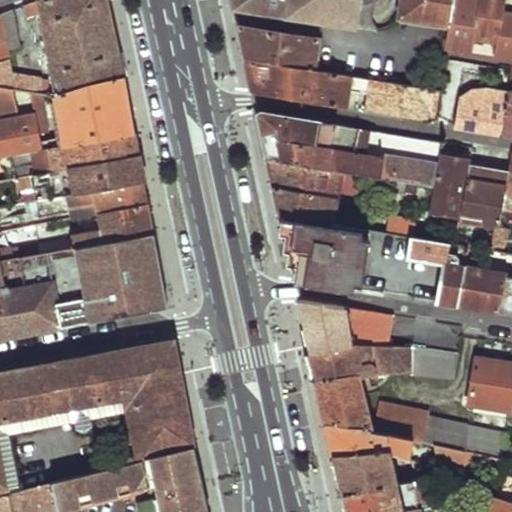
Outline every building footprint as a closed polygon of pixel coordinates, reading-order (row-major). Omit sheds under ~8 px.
[(42,13),(60,90),(124,75),(114,31),(108,0),(35,0),(25,4),(29,16),(42,13)] [(230,0),(231,4),(359,26),(362,0),(230,0)] [(455,0),(405,0),(403,16),(435,21),(452,23),(455,0)] [(455,0),(452,23),(448,48),(473,52),(475,36),(498,40),(495,56),(511,58),(511,15),(503,14),(505,0),(455,0)] [(0,83),(13,85),(30,87),(40,89),(55,91),(51,79),(17,75),(10,50),(22,45),(13,9),(0,14),(0,83)] [(243,43),(246,58),(314,69),(319,37),(239,24),(243,43)] [(249,75),(252,91),(311,101),(343,107),(346,88),(369,92),(372,78),(314,69),(246,58),(249,75)] [(34,112),(41,148),(48,147),(135,130),(129,103),(124,75),(60,90),(55,91),(61,133),(47,135),(40,89),(30,87),(34,112)] [(369,92),(367,110),(400,116),(435,121),(440,88),(372,78),(369,92)] [(0,156),(11,154),(33,150),(41,148),(34,112),(19,115),(13,85),(0,83),(0,156)] [(459,96),(455,125),(475,128),(503,133),(510,89),(487,85),(472,87),(459,96)] [(511,89),(510,89),(503,133),(511,134),(511,89)] [(263,137),(267,157),(344,170),(362,173),(381,176),(396,179),(403,180),(420,183),(434,186),(440,152),(443,141),(426,138),(369,128),(257,110),(263,137)] [(52,170),(139,152),(137,142),(135,130),(48,147),(52,170)] [(11,154),(12,161),(34,156),(33,150),(11,154)] [(36,191),(38,199),(96,188),(144,179),(141,165),(139,152),(52,170),(37,173),(15,178),(18,190),(33,187),(36,191)] [(440,152),(434,186),(429,211),(459,216),(469,163),(470,157),(440,152)] [(507,170),(499,214),(509,216),(511,198),(511,152),(507,170)] [(270,171),(273,185),(339,196),(344,170),(267,157),(270,171)] [(13,167),(15,178),(37,173),(35,162),(13,167)] [(469,163),(459,216),(458,222),(496,228),(499,214),(507,170),(469,163)] [(362,173),(360,181),(379,185),(381,176),(362,173)] [(0,193),(18,190),(15,178),(0,180),(0,193)] [(96,188),(99,210),(149,200),(146,190),(144,179),(96,188)] [(396,179),(395,186),(402,188),(403,180),(396,179)] [(403,180),(402,188),(402,190),(418,192),(420,183),(403,180)] [(276,201),(279,215),(323,222),(325,207),(336,208),(339,196),(273,185),(276,201)] [(73,232),(74,237),(40,244),(42,251),(154,229),(152,218),(149,200),(99,210),(102,226),(73,232)] [(345,212),(343,225),(370,230),(412,237),(424,239),(425,233),(419,232),(420,223),(345,212)] [(323,222),(279,215),(289,260),(294,284),(360,293),(365,258),(370,258),(371,251),(366,251),(370,230),(343,225),(323,222)] [(0,336),(16,334),(168,306),(162,271),(154,229),(42,251),(0,259),(0,336)] [(444,263),(438,301),(448,302),(459,304),(465,267),(457,265),(458,256),(455,253),(447,252),(449,242),(424,239),(412,237),(408,257),(444,263)] [(0,259),(42,251),(40,244),(12,249),(11,245),(0,246),(0,259)] [(465,267),(459,304),(479,307),(497,310),(504,273),(484,270),(486,260),(470,258),(468,268),(465,267)] [(511,273),(504,273),(497,310),(510,312),(511,312),(511,273)] [(300,298),(312,353),(354,346),(375,346),(373,312),(300,298)] [(373,312),(375,346),(392,346),(392,339),(393,315),(373,312)] [(438,322),(434,348),(461,352),(463,336),(465,337),(467,326),(438,322)] [(176,341),(32,367),(0,373),(0,495),(8,493),(51,482),(133,462),(132,459),(193,441),(185,396),(176,341)] [(312,353),(318,380),(360,374),(364,373),(365,377),(413,370),(416,345),(402,345),(392,346),(375,346),(354,346),(312,353)] [(413,370),(413,374),(456,381),(461,352),(434,348),(416,345),(413,370)] [(511,364),(478,360),(470,404),(511,411),(511,364)] [(318,380),(327,423),(372,429),(360,374),(318,380)] [(381,404),(376,434),(392,438),(398,407),(381,404)] [(408,409),(398,407),(392,438),(408,441),(414,412),(410,412),(408,409)] [(414,412),(408,441),(414,442),(425,444),(430,419),(430,414),(424,412),(414,412)] [(430,419),(425,444),(436,446),(464,452),(468,427),(430,419)] [(327,423),(334,455),(390,451),(416,460),(417,455),(411,454),(414,442),(408,441),(392,438),(376,434),(373,434),(372,429),(327,423)] [(468,427),(464,452),(489,457),(506,461),(510,436),(468,427)] [(51,482),(56,506),(57,511),(81,506),(80,501),(154,482),(157,496),(134,502),(136,511),(207,511),(207,510),(201,479),(194,446),(133,462),(51,482)] [(436,446),(439,469),(473,476),(476,465),(486,467),(489,457),(464,452),(436,446)] [(339,478),(343,495),(397,485),(390,451),(334,455),(339,478)] [(496,495),(511,500),(511,461),(506,461),(489,457),(486,467),(502,471),(496,495)] [(399,474),(401,484),(419,481),(418,475),(399,474)] [(346,508),(346,511),(405,511),(419,510),(421,509),(416,490),(421,488),(419,481),(401,484),(397,485),(343,495),(346,508)] [(51,482),(8,493),(12,511),(34,511),(56,506),(51,482)] [(0,495),(0,511),(12,511),(8,493),(0,495)] [(490,511),(511,511),(511,500),(496,495),(490,511)] [(433,507),(434,511),(451,511),(449,503),(433,507)]
